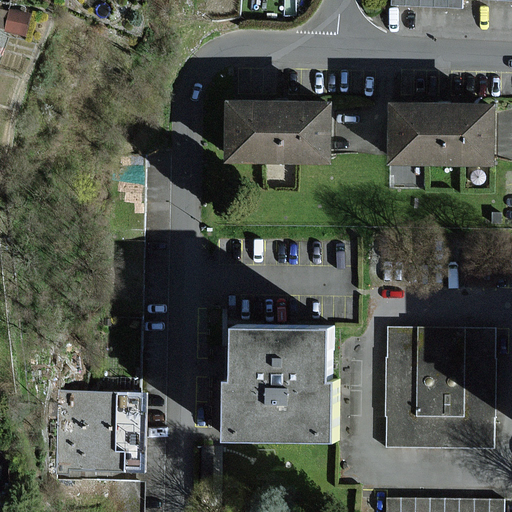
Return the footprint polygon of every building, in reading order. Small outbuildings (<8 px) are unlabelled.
[(511,0),(392,0),(392,6),(464,9),(464,0),(511,0)] [(333,101),(225,99),(224,159),(332,161),(333,101)] [(497,106),(389,104),(388,164),(495,166),(497,106)] [(332,381),(332,328),(237,327),(237,381),(229,381),(229,441),(341,442),(341,381),(332,381)] [(495,332),(386,330),(384,450),(493,452),(495,332)] [(143,395),(57,394),(56,477),(141,479),(143,395)] [(504,511),(505,498),(388,497),(387,511),(504,511)]
